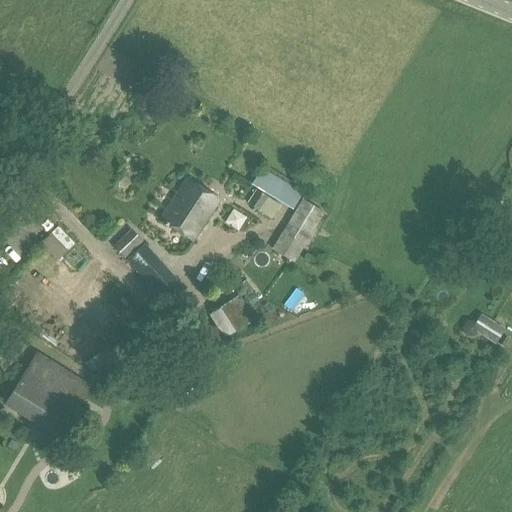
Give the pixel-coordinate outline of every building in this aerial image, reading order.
[(293,209),(301,196),(302,193),(262,169),(252,185),(293,209)] [(186,179),(161,219),(193,239),(218,199),(186,179)] [(268,217),(277,203),(256,190),(248,204),(268,217)] [(324,212),(304,200),(302,199),(282,232),(272,249),(294,263),(304,246),(324,212)] [(65,241),(80,232),(69,215),(54,224),(65,241)] [(124,258),(142,241),(131,229),(114,245),(124,258)] [(143,244),(126,259),(147,283),(164,267),(143,244)] [(208,314),(215,325),(224,339),(254,319),(239,294),(208,314)] [(505,329),(480,314),(471,328),(495,344),(505,329)] [(201,352),(224,339),(215,325),(193,337),(201,352)] [(177,360),(186,355),(167,327),(133,349),(145,367),(157,361),(161,364),(174,357),(177,360)] [(60,439),(92,386),(36,352),(4,405),(60,439)] [(118,402),(150,391),(145,377),(113,388),(118,402)]
